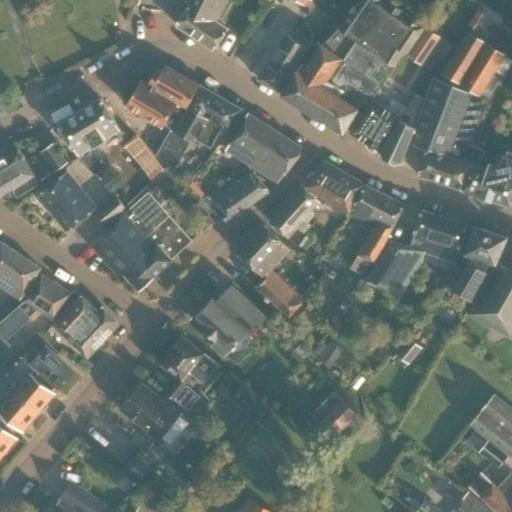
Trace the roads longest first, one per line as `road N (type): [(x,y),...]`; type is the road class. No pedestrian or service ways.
road 1 (tertiary): [(511,220),(389,177),(180,49),(155,45),(0,122)]
road 2 (residential): [(0,500),(151,322)]
road 3 (residential): [(151,322),(300,170)]
road 4 (residential): [(151,322),(0,215)]
